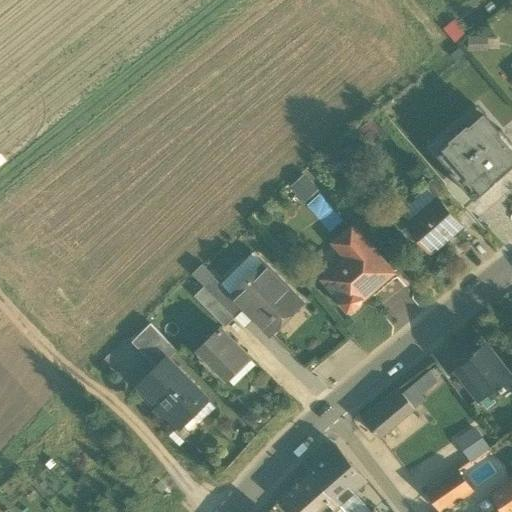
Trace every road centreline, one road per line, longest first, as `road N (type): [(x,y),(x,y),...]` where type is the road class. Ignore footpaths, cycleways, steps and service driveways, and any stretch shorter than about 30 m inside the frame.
road 1 (track): [(226,0),(0,181)]
road 2 (tertiary): [(332,417),(511,268)]
road 3 (track): [(211,511),(102,395)]
road 4 (track): [(0,301),(70,382),(102,395)]
road 5 (tertiary): [(239,511),(332,417)]
road 6 (residential): [(332,417),(406,511)]
